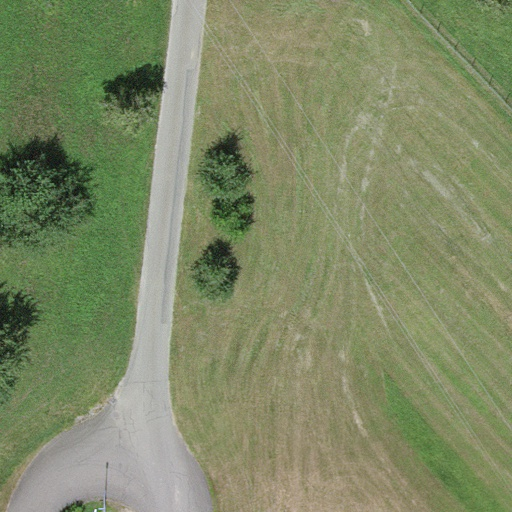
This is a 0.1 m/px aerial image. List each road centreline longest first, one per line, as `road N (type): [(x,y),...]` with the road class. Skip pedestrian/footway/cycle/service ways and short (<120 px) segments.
road 1 (unclassified): [(135,457),(188,0)]
road 2 (residential): [(32,511),(50,479),(135,457)]
